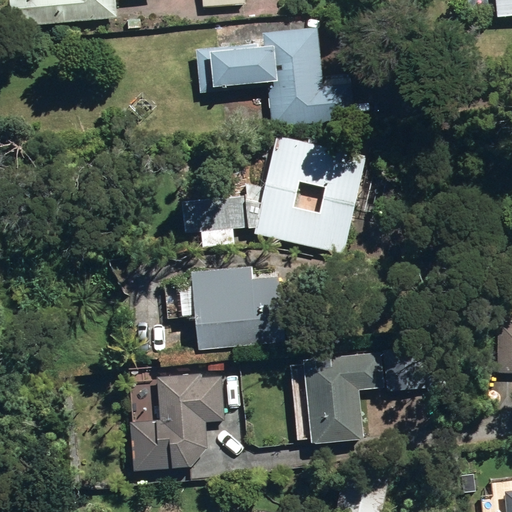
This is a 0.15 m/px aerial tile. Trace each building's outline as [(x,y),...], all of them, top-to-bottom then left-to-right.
[(19,0),(21,23),(122,14),(120,0),(19,0)] [(511,0),(502,0),(504,14),(511,12),(511,0)] [(273,76),(277,122),(361,115),(358,77),(329,79),(325,23),(268,28),(269,36),(201,42),(205,88),(223,86),(222,80),(273,76)] [(369,152),(285,134),(268,194),(250,195),(187,196),(188,228),(206,227),(206,241),(238,241),(237,224),(259,224),(258,230),(348,250),(358,206),(397,214),(406,172),(367,164),(369,152)] [(202,268),(207,344),(290,338),(285,275),(259,278),(258,264),(202,268)] [(382,348),(385,391),(416,389),(413,346),(382,348)] [(300,358),(309,444),(360,439),(355,390),(383,387),(378,350),(300,358)] [(125,422),(128,472),(189,467),(206,448),(204,422),(223,421),(220,376),(200,377),(199,374),(153,377),(157,420),(125,422)] [(459,484),(459,511),(483,511),(482,483),(459,484)] [(511,511),(511,489),(503,490),(504,511),(511,511)]
